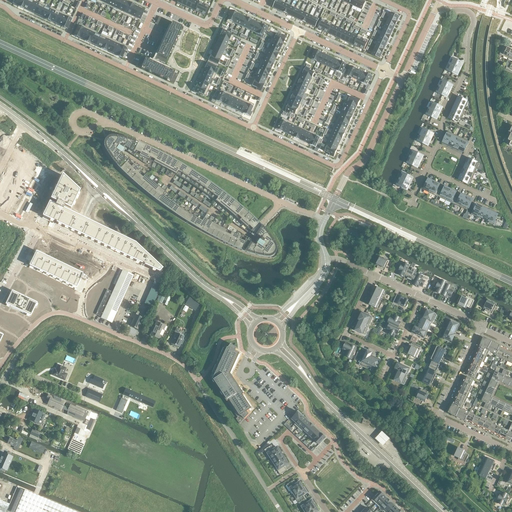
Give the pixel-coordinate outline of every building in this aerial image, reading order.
[(18,6),(24,9),(24,8),(27,0),(21,0),(18,6)] [(27,0),(24,8),(24,9),(29,11),(33,2),(34,0),(27,0)] [(110,0),(108,6),(113,8),(116,0),(110,0)] [(113,8),(112,9),(118,12),(123,1),(121,0),(116,0),(113,8)] [(193,0),(189,0),(186,7),(190,9),(194,0),(193,0)] [(194,0),(190,9),(195,11),(199,3),(198,2),(194,0)] [(277,0),(276,0),(273,8),(278,10),(281,2),(277,0)] [(361,0),(357,8),(362,10),(366,2),(361,0)] [(123,1),(118,12),(123,15),(129,3),(123,1)] [(199,3),(195,11),(205,16),(209,6),(199,1),(198,2),(199,3)] [(33,2),(29,11),(34,13),(39,4),(38,4),(33,2)] [(39,4),(34,13),(40,16),(44,7),(45,5),(39,2),(38,4),(39,4)] [(281,2),(278,10),(282,12),(286,4),(281,2)] [(129,3),(123,15),(129,17),(134,6),(129,3)] [(286,4),(282,12),(287,14),(291,6),(286,4)] [(134,6),(129,17),(134,20),(134,18),(139,8),(134,6)] [(291,6),(287,14),(292,17),(295,8),(291,6)] [(44,7),(40,16),(45,18),(45,19),(49,9),(44,7)] [(45,18),(45,19),(51,21),(56,10),(50,7),(49,9),(45,19),(45,18)] [(139,8),(134,18),(139,21),(144,10),(139,8)] [(295,8),(292,17),(296,19),(300,11),(295,8)] [(56,10),(51,21),(56,24),(61,12),(56,10)] [(229,15),(226,22),(231,25),(232,23),(232,22),(237,13),(230,10),(228,15),(229,15)] [(300,11),(296,19),(301,21),(305,13),(300,11)] [(61,12),(56,24),(61,26),(67,15),(61,12)] [(237,13),(232,22),(232,23),(237,25),(241,16),(237,13)] [(305,13),(301,21),(306,23),(310,15),(305,13)] [(391,13),(389,18),(397,22),(400,17),(391,13)] [(61,26),(67,29),(72,17),(67,15),(61,26)] [(310,15),(306,23),(311,25),(314,17),(310,15)] [(168,30),(155,58),(165,63),(182,27),(159,16),(156,24),(168,30)] [(241,16),(237,25),(242,27),(246,18),(241,16)] [(246,18),(242,27),(247,29),(251,20),(252,20),(246,17),(246,18)] [(314,17),(311,25),(315,28),(319,19),(314,17)] [(389,18),(387,22),(395,26),(397,22),(389,18)] [(322,19),(318,29),(328,33),(332,25),(333,23),(322,19)] [(251,20),(247,29),(252,32),(256,22),(251,20)] [(256,22),(252,32),(256,34),(257,34),(261,25),(256,22)] [(387,22),(384,27),(393,31),(395,26),(387,22)] [(79,24),(74,35),(79,38),(80,38),(79,38),(85,26),(79,24)] [(256,34),(255,36),(261,38),(264,31),(265,32),(268,27),(261,24),(261,25),(257,34),(256,34)] [(332,25),(328,33),(332,35),(336,27),(332,25)] [(85,26),(79,38),(80,38),(85,40),(90,29),(85,26)] [(336,27),(332,35),(336,37),(340,29),(336,27)] [(384,27),(382,31),(391,35),(393,31),(384,27)] [(85,40),(84,40),(90,43),(95,34),(96,32),(90,29),(85,40)] [(223,29),(219,36),(220,36),(229,40),(231,41),(234,36),(227,33),(227,31),(223,29)] [(340,29),(336,37),(341,39),(345,31),(340,29)] [(345,31),(341,39),(345,41),(349,33),(345,31)] [(382,31),(380,36),(389,40),(391,35),(382,31)] [(274,33),(271,38),(283,43),(283,44),(286,37),(281,34),(281,36),(274,33)] [(349,33),(345,41),(349,43),(353,35),(349,33)] [(95,34),(90,43),(96,45),(100,36),(95,34)] [(100,36),(96,45),(101,48),(106,37),(101,34),(100,36)] [(353,35),(349,43),(354,46),(358,37),(353,35)] [(358,37),(354,46),(364,50),(368,40),(358,35),(358,37)] [(220,36),(218,41),(227,45),(229,40),(220,36)] [(380,36),(378,41),(387,45),(389,40),(380,36)] [(101,48),(107,51),(107,50),(112,39),(106,37),(101,48)] [(271,38),(269,43),(270,44),(280,48),(283,43),(271,38)] [(112,39),(107,50),(107,51),(112,53),(117,42),(112,39)] [(218,41),(215,46),(224,50),(227,45),(218,41)] [(378,41),(376,45),(384,49),(387,45),(378,41)] [(117,42),(112,53),(117,55),(122,44),(117,42)] [(117,55),(122,58),(127,46),(122,44),(117,55)] [(268,49),(278,54),(278,53),(280,48),(270,44),(268,49)] [(376,45),(374,50),(382,54),(384,49),(376,45)] [(215,46),(213,51),(222,55),(224,50),(215,46)] [(511,50),(503,46),(499,55),(508,59),(511,50)] [(267,48),(264,54),(266,55),(266,54),(275,59),(276,59),(278,54),(278,53),(278,54),(268,49),(267,48)] [(314,55),(312,60),(317,62),(321,53),(322,53),(315,49),(313,54),(314,55)] [(374,50),(371,55),(380,59),(382,54),(374,50)] [(211,55),(220,60),(222,55),(213,51),(211,55)] [(321,53),(317,62),(322,64),(326,55),(321,53)] [(264,59),(264,60),(273,64),(275,59),(266,54),(266,55),(264,59)] [(211,55),(208,60),(218,65),(220,60),(211,55)] [(326,55),(322,64),(327,66),(331,57),(326,55)] [(141,57),(137,66),(141,68),(141,67),(170,81),(170,82),(174,83),(178,75),(141,57)] [(331,57),(327,66),(332,69),(336,60),(331,57)] [(262,58),(259,64),(271,69),(273,64),(264,60),(264,59),(262,58)] [(453,59),(450,65),(460,70),(463,63),(453,59)] [(336,60),(332,69),(336,71),(341,62),(336,60)] [(336,71),(336,72),(341,75),(344,69),(345,69),(347,65),(341,61),(341,62),(336,71)] [(207,63),(204,69),(205,69),(214,73),(216,67),(207,63)] [(259,64),(257,69),(268,74),(268,75),(271,69),(259,64)] [(457,76),(460,70),(450,65),(447,71),(457,76)] [(349,71),(346,78),(351,81),(356,69),(357,69),(350,66),(348,71),(349,71)] [(306,67),(303,74),(314,79),(317,74),(310,71),(311,69),(306,67)] [(204,69),(202,74),(211,78),(211,79),(213,80),(216,74),(214,73),(205,69),(204,69)] [(257,69),(254,74),(256,75),(257,75),(266,79),(268,74),(257,69)] [(356,69),(351,81),(356,83),(357,81),(361,71),(357,69),(356,69)] [(361,71),(357,81),(362,83),(366,74),(361,71)] [(362,83),(361,84),(366,86),(369,80),(371,81),(373,76),(366,73),(366,74),(362,83)] [(202,74),(199,79),(209,84),(211,79),(211,78),(202,74)] [(301,79),(311,84),(312,85),(314,79),(303,74),(301,79)] [(254,80),(263,85),(263,84),(266,79),(257,75),(256,75),(254,80)] [(197,85),(208,90),(211,85),(209,84),(199,79),(197,85)] [(252,79),(250,85),(256,88),(256,89),(260,92),(264,85),(263,84),(263,85),(254,80),(252,79)] [(300,79),(298,84),(298,85),(298,84),(307,89),(308,89),(311,84),(301,79),(300,79)] [(442,81),(439,87),(450,92),(453,86),(442,81)] [(298,85),(296,90),(305,94),(307,89),(298,84),(298,85)] [(197,85),(193,92),(198,94),(199,93),(206,96),(208,90),(197,85)] [(450,92),(439,87),(437,93),(447,98),(450,92)] [(221,89),(215,101),(221,104),(221,103),(227,92),(221,89)] [(293,94),(293,95),(303,99),(305,94),(296,90),(293,94)] [(227,92),(221,103),(227,106),(232,94),(227,92)] [(232,94),(227,106),(232,108),(237,97),(232,94)] [(293,94),(291,100),(301,105),(301,104),(304,99),(303,99),(293,95),(293,94)] [(348,96),(346,101),(357,107),(361,100),(356,97),(355,99),(348,96)] [(237,97),(232,108),(238,111),(243,99),(237,97)] [(458,97),(456,103),(466,108),(468,102),(458,97)] [(243,99),(238,111),(243,113),(248,102),(243,99)] [(289,105),(300,110),(302,105),(301,104),(301,105),(291,100),(289,105)] [(346,101),(343,107),(355,112),(357,107),(346,101)] [(243,113),(250,117),(252,112),(251,112),(254,105),(248,102),(243,113)] [(432,103),(429,109),(439,114),(442,108),(432,103)] [(463,112),(466,108),(456,103),(453,108),(463,112)] [(288,105),(285,112),(290,114),(290,112),(297,116),(300,110),(289,105),(288,105)] [(343,107),(341,112),(352,118),(352,117),(355,112),(343,107)] [(464,113),(463,112),(453,108),(451,113),(462,118),(464,113)] [(437,120),(439,114),(429,109),(426,115),(437,120)] [(341,112),(338,118),(349,123),(350,123),(352,117),(352,118),(341,112)] [(459,124),(462,118),(451,113),(449,118),(459,124)] [(278,124),(276,129),(283,132),(288,121),(283,118),(279,125),(278,124)] [(338,118),(336,123),(347,128),(349,123),(338,118)] [(288,121),(283,132),(288,134),(293,125),(294,123),(288,121)] [(336,123),(333,129),(344,134),(345,134),(347,128),(336,123)] [(293,125),(288,134),(294,137),(298,128),(293,125)] [(294,137),(293,137),(299,140),(304,129),(298,127),(298,128),(294,137)] [(304,129),(299,140),(305,142),(309,132),(304,129)] [(333,129),(330,134),(342,139),(342,140),(345,134),(344,134),(333,129)] [(423,129),(420,135),(431,140),(434,134),(423,129)] [(309,132),(305,142),(310,145),(315,134),(316,133),(310,131),(309,132)] [(448,145),(453,134),(448,132),(443,142),(448,145)] [(310,145),(316,148),(321,137),(315,134),(310,145)] [(330,134),(328,139),(339,145),(342,139),(330,134)] [(453,147),(458,136),(453,134),(448,145),(453,147)] [(431,140),(420,135),(417,141),(428,146),(431,140)] [(104,147),(104,148),(105,149),(105,150),(106,151),(107,153),(109,156),(111,159),(113,161),(115,164),(118,167),(121,170),(127,176),(133,182),(140,187),(146,193),(153,198),(157,201),(165,207),(173,213),(181,218),(190,224),(198,229),(202,231),(210,235),(218,239),(225,243),(233,247),(241,251),(243,252),(246,252),(248,253),(251,254),(253,255),(256,256),(259,256),(261,257),(264,257),(267,257),(268,257),(270,257),(271,257),(272,256),(273,255),(274,255),(275,254),(276,252),(276,251),(276,249),(276,248),(276,246),(276,245),(274,242),(273,240),(271,238),(270,236),(268,233),(266,231),(265,229),(263,227),(261,225),(260,224),(259,223),(256,220),(253,217),(250,214),(247,212),(241,206),(237,204),(234,201),(231,198),(225,193),(222,191),(215,186),(209,182),(206,180),(200,175),(196,173),(190,169),(186,167),(180,163),(176,161),(170,157),(166,156),(159,152),(156,150),(152,149),(149,147),(145,145),(140,143),(135,141),(133,140),(131,139),(129,139),(127,138),(122,137),(120,137),(118,136),(116,136),(113,136),(112,136),(111,136),(109,136),(108,137),(107,138),(106,139),(105,140),(105,141),(104,142),(104,143),(104,144),(104,145),(104,146),(104,147)] [(458,150),(463,139),(458,136),(453,147),(458,150)] [(328,139),(325,145),(337,150),(339,145),(328,139)] [(469,141),(463,139),(458,150),(464,152),(469,141)] [(325,145),(323,151),(330,154),(329,155),(334,157),(337,150),(325,145)] [(413,151),(410,157),(420,162),(423,156),(413,151)] [(420,162),(410,157),(407,163),(417,168),(420,162)] [(468,159),(466,164),(477,169),(479,164),(468,159)] [(466,164),(463,169),(474,174),(477,169),(466,164)] [(463,169),(461,174),(470,178),(472,179),(474,174),(463,169)] [(413,178),(402,173),(399,179),(410,184),(413,178)] [(461,174),(459,180),(467,184),(470,185),(473,180),(472,179),(470,178),(461,174)] [(50,203),(42,218),(69,231),(70,229),(76,232),(82,235),(81,237),(140,266),(142,263),(159,272),(161,269),(135,244),(89,221),(88,223),(82,220),(76,217),(76,216),(63,209),(65,205),(71,208),(79,191),(63,176),(51,199),(57,202),(55,205),(50,203)] [(410,184),(399,179),(397,185),(407,190),(410,184)] [(429,193),(434,182),(428,179),(426,184),(423,183),(421,189),(429,193)] [(437,197),(440,191),(437,190),(440,185),(434,182),(429,193),(437,197)] [(445,200),(450,190),(445,187),(442,192),(440,191),(437,197),(445,200)] [(454,204),(456,198),(454,197),(456,192),(450,190),(445,200),(454,204)] [(462,208),(467,197),(461,195),(459,200),(456,198),(454,204),(462,208)] [(473,200),(467,197),(462,208),(470,212),(473,206),(470,205),(473,200)] [(478,216),(482,208),(477,205),(474,210),(473,209),(471,215),(477,217),(477,216),(478,216)] [(483,219),(487,210),(482,208),(478,216),(477,216),(477,217),(476,219),(478,220),(479,217),(483,219)] [(488,221),(492,212),(487,210),(483,219),(487,221),(486,223),(488,224),(488,223),(489,221),(488,221)] [(498,215),(492,212),(488,221),(489,221),(488,223),(493,225),(495,220),(497,221),(498,219),(497,219),(496,219),(498,215)] [(36,254),(30,268),(81,292),(85,284),(84,283),(88,276),(39,253),(40,252),(36,251),(35,251),(35,252),(34,253),(35,254),(36,254)] [(379,264),(377,268),(384,272),(389,261),(380,257),(377,264),(379,264)] [(404,278),(410,265),(404,263),(403,266),(401,265),(398,271),(400,272),(398,275),(404,278)] [(413,285),(418,274),(415,273),(417,270),(412,268),(411,271),(408,270),(410,265),(404,278),(405,276),(408,277),(407,279),(412,281),(412,279),(415,281),(413,285)] [(101,318),(112,323),(133,276),(122,271),(112,292),(107,290),(96,315),(101,317),(101,318)] [(424,277),(418,274),(413,285),(419,288),(419,286),(422,287),(425,281),(422,280),(424,277)] [(441,295),(447,283),(441,280),(440,283),(438,282),(435,288),(437,289),(435,292),(441,295)] [(152,308),(162,285),(154,282),(145,304),(152,308)] [(447,283),(441,295),(447,298),(448,296),(451,297),(455,288),(446,284),(447,283)] [(374,288),(370,295),(373,296),(381,300),(385,292),(378,288),(378,290),(374,288)] [(13,291),(7,304),(31,315),(37,303),(13,291)] [(162,303),(165,296),(160,294),(157,301),(162,303)] [(165,296),(162,303),(167,306),(171,296),(166,294),(165,296)] [(406,299),(397,295),(393,303),(399,306),(400,305),(406,308),(409,302),(406,301),(406,299)] [(373,296),(370,303),(372,304),(371,306),(379,310),(384,301),(381,300),(373,296)] [(460,304),(459,305),(466,309),(467,307),(470,309),(474,301),(466,297),(465,299),(460,296),(457,302),(460,304)] [(189,298),(185,304),(195,311),(200,304),(189,298)] [(492,315),(497,304),(488,300),(485,307),(486,308),(485,311),(492,315)] [(131,317),(133,318),(134,319),(131,326),(139,330),(144,319),(137,316),(139,313),(134,310),(131,317)] [(426,310),(422,319),(433,324),(437,315),(426,310)] [(362,312),(358,321),(369,326),(373,318),(362,312)] [(401,319),(399,318),(395,316),(393,319),(390,317),(387,323),(400,329),(398,328),(401,323),(399,322),(401,319)] [(433,324),(422,319),(418,327),(415,326),(427,332),(431,323),(432,324),(433,324)] [(365,335),(369,326),(358,321),(354,330),(363,334),(365,335)] [(450,321),(446,330),(455,334),(459,325),(450,321)] [(164,330),(165,326),(156,322),(151,335),(160,339),(161,336),(159,335),(162,329),(164,330)] [(397,335),(400,329),(387,323),(385,329),(390,331),(388,334),(394,337),(396,334),(397,335)] [(424,339),(427,332),(415,326),(412,333),(424,339)] [(451,343),(455,334),(446,330),(441,338),(451,343)] [(177,348),(177,346),(179,347),(181,344),(182,344),(184,340),(182,340),(184,336),(176,333),(171,344),(173,345),(172,346),(177,348)] [(481,344),(479,347),(489,351),(491,352),(496,355),(501,346),(495,343),(492,341),(492,342),(486,339),(486,340),(483,338),(480,344),(481,344)] [(351,359),(356,348),(351,345),(350,345),(345,343),(343,349),(348,351),(345,357),(351,359)] [(238,418),(236,419),(240,424),(249,414),(247,412),(252,409),(243,395),(244,394),(233,378),(231,374),(240,354),(235,351),(236,349),(237,348),(231,344),(228,348),(225,347),(211,377),(218,388),(219,387),(221,391),(220,391),(238,418)] [(416,358),(420,349),(410,344),(406,351),(410,353),(409,355),(416,358)] [(496,355),(496,356),(501,359),(506,349),(500,347),(501,346),(496,355)] [(432,355),(443,360),(446,353),(444,352),(444,350),(437,347),(433,355),(432,355)] [(480,347),(477,353),(486,357),(489,351),(479,347),(480,347)] [(506,349),(501,359),(507,362),(511,352),(506,349)] [(366,368),(373,353),(366,350),(360,362),(359,365),(366,368)] [(373,354),(373,353),(366,368),(372,371),(373,368),(376,370),(381,360),(372,356),(373,354)] [(477,353),(475,358),(482,362),(484,362),(486,357),(477,353)] [(442,363),(443,360),(432,355),(430,359),(432,360),(430,365),(438,368),(440,363),(442,363)] [(475,358),(472,364),(480,367),(482,362),(475,358)] [(398,363),(394,370),(407,376),(410,369),(398,363)] [(472,364),(470,369),(477,373),(480,367),(472,364)] [(52,375),(64,381),(67,376),(64,374),(66,368),(58,365),(55,371),(54,370),(52,375)] [(435,374),(438,368),(430,365),(428,369),(427,369),(425,373),(435,378),(436,375),(435,374)] [(470,369),(467,375),(474,379),(476,380),(479,374),(477,373),(470,369)] [(405,378),(407,376),(394,370),(397,371),(393,380),(403,384),(404,385),(407,379),(405,378)] [(502,382),(505,376),(506,374),(507,372),(504,370),(502,374),(498,373),(496,377),(498,378),(498,380),(499,380),(499,381),(502,382)] [(496,377),(498,373),(495,371),(493,376),(488,373),(486,377),(492,380),(492,379),(498,382),(499,381),(499,380),(498,380),(498,378),(496,377)] [(432,385),(435,378),(425,373),(421,381),(428,385),(429,383),(432,385)] [(91,378),(89,383),(101,388),(103,383),(101,382),(103,378),(97,375),(95,379),(91,378)] [(509,385),(511,379),(505,376),(502,382),(509,385)] [(474,380),(466,377),(463,383),(471,386),(474,380)] [(495,389),(498,382),(492,379),(492,380),(489,386),(495,389)] [(471,386),(463,383),(461,388),(470,392),(472,387),(471,386)] [(492,395),(495,389),(489,386),(486,392),(492,395)] [(125,388),(123,395),(153,408),(153,407),(152,407),(154,401),(155,402),(156,401),(125,388)] [(470,392),(461,388),(458,394),(467,398),(470,392)] [(89,389),(86,396),(99,402),(102,395),(89,389)] [(413,402),(421,405),(423,402),(424,402),(428,396),(426,395),(427,392),(421,389),(418,395),(417,395),(413,402)] [(490,398),(491,398),(492,395),(486,392),(480,390),(479,393),(484,396),(483,398),(487,400),(488,397),(490,398)] [(467,398),(458,394),(456,399),(465,404),(467,398)] [(46,398),(50,400),(49,402),(48,404),(52,405),(54,406),(54,407),(61,410),(61,409),(68,412),(67,413),(68,413),(68,412),(75,415),(75,416),(74,416),(76,417),(77,417),(81,419),(84,412),(84,411),(76,408),(76,407),(71,405),(69,408),(63,406),(63,405),(64,402),(60,400),(61,399),(54,396),(53,397),(49,395),(48,397),(47,398),(46,398)] [(489,405),(492,399),(491,398),(490,398),(488,397),(487,400),(483,398),(481,401),(486,403),(483,408),(487,410),(489,405)] [(121,399),(116,411),(122,413),(127,401),(121,399)] [(465,404),(456,399),(453,405),(462,409),(465,404)] [(496,408),(499,402),(492,399),(489,405),(487,410),(489,410),(491,406),(496,408)] [(502,411),(505,405),(499,402),(496,408),(502,411)] [(466,421),(469,413),(462,409),(453,405),(452,405),(451,408),(450,408),(448,413),(451,415),(457,418),(456,418),(460,419),(465,422),(466,421)] [(509,414),(511,408),(505,405),(502,411),(500,416),(502,417),(504,412),(509,414)] [(32,417),(30,421),(41,425),(45,415),(35,410),(33,414),(32,417)] [(296,423),(302,416),(298,412),(294,417),(294,416),(291,419),(296,423)] [(471,424),(475,415),(469,413),(466,421),(471,424)] [(477,426),(481,418),(475,415),(471,424),(477,426)] [(298,428),(306,420),(302,416),(296,423),(294,425),(298,428)] [(483,429),(487,419),(481,416),(481,418),(477,426),(483,429)] [(488,432),(492,423),(493,422),(487,419),(483,429),(488,432)] [(303,430),(310,423),(306,420),(298,428),(302,432),(304,430),(303,430)] [(307,434),(314,427),(310,423),(303,430),(304,430),(307,434)] [(494,434),(498,426),(492,423),(488,432),(494,434)] [(499,437),(503,429),(498,426),(494,434),(499,437)] [(311,437),(317,430),(314,427),(307,434),(311,437)] [(509,431),(503,429),(499,437),(505,439),(509,431)] [(315,441),(321,434),(317,430),(311,437),(315,441)] [(390,439),(382,431),(375,439),(383,446),(390,439)] [(319,445),(325,438),(321,434),(315,441),(319,445)] [(10,438),(8,444),(14,447),(14,448),(18,450),(22,439),(18,437),(17,441),(10,438)] [(32,442),(29,448),(43,454),(45,447),(32,442)] [(282,453),(279,449),(279,450),(277,447),(273,450),(271,446),(264,450),(268,456),(269,456),(271,459),(281,453),(282,453)] [(465,453),(466,452),(459,449),(458,450),(455,449),(452,455),(459,458),(458,460),(465,463),(469,455),(465,453)] [(3,453),(0,460),(9,464),(11,464),(11,463),(12,460),(11,460),(12,457),(11,456),(12,454),(8,452),(7,454),(3,453)] [(275,465),(285,458),(283,455),(281,453),(271,459),(274,464),(273,464),(274,466),(275,465)] [(284,466),(288,464),(287,462),(287,461),(285,458),(275,465),(277,468),(276,468),(280,475),(287,471),(284,466)] [(480,465),(493,471),(496,464),(492,463),(493,461),(486,458),(482,466),(480,465)] [(0,467),(1,468),(0,469),(0,470),(4,472),(5,470),(8,471),(9,468),(8,467),(9,464),(0,460),(0,467)] [(490,470),(493,472),(493,471),(480,465),(476,474),(484,478),(484,476),(487,477),(490,470)] [(467,470),(464,478),(469,480),(472,472),(467,470)] [(294,493),(304,487),(302,484),(301,484),(300,482),(296,485),(293,481),(286,485),(291,491),(292,490),(294,493)] [(306,490),(304,487),(294,493),(296,497),(295,497),(298,503),(305,499),(302,495),(307,493),(305,490),(306,490)] [(77,511),(25,490),(25,491),(17,488),(10,504),(0,499),(0,511),(77,511)] [(376,504),(384,496),(380,492),(372,500),(376,504)] [(500,494),(497,500),(499,501),(497,503),(503,506),(504,504),(506,504),(509,499),(507,498),(509,495),(503,492),(501,495),(500,494)] [(381,506),(387,499),(384,496),(376,504),(380,508),(381,506)] [(305,511),(316,506),(314,503),(313,503),(312,501),(308,503),(305,499),(298,503),(302,510),(304,509),(305,511)] [(385,510),(391,503),(387,499),(381,506),(385,509),(385,510)] [(383,511),(389,511),(395,506),(391,503),(385,510),(385,509),(383,511)]
